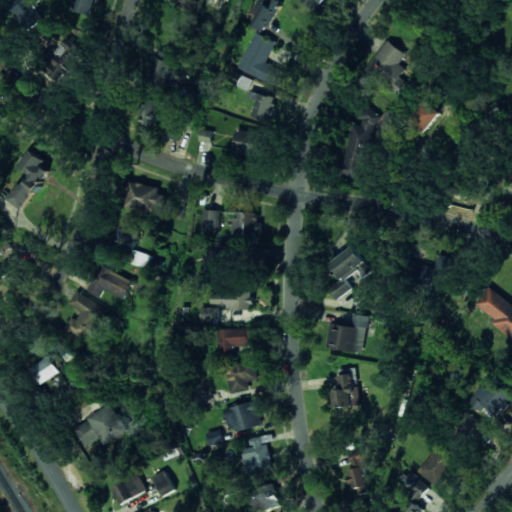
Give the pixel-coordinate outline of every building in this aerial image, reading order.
[(17,0),(9,5),(25,31),(44,19),(32,0),(17,0)] [(92,15),(95,0),(71,0),(69,9),(92,15)] [(204,0),(171,0),(171,1),(201,10),(204,0)] [(267,32),(282,1),(280,0),(258,0),(255,8),(259,11),(252,25),(267,32)] [(301,0),(316,10),(323,0),(301,0)] [(276,85),(283,70),(267,62),(277,42),(256,32),(239,68),(276,85)] [(57,54),(60,56),(45,76),(60,87),(85,50),(68,38),(57,54)] [(406,69),(399,63),(407,54),(389,40),(365,69),(397,95),(408,82),(400,76),(406,69)] [(150,75),(174,83),(178,68),(171,66),(174,55),(158,50),(150,75)] [(278,98),(252,91),(250,98),(258,100),(253,117),(271,122),(278,98)] [(166,110),(167,101),(144,100),(143,125),(158,125),(159,109),(166,110)] [(428,135),(443,111),(425,100),(410,124),(428,135)] [(381,128),(393,133),(401,114),(390,109),(381,128)] [(374,111),(364,110),(362,125),(350,124),(345,177),(368,179),(374,111)] [(167,137),(183,141),(188,124),(172,120),(167,137)] [(201,140),(212,143),(215,131),(203,129),(201,140)] [(264,154),(266,133),(237,130),(235,151),(264,154)] [(47,160),(32,150),(21,166),(30,173),(11,201),(24,209),(50,171),(43,166),(47,160)] [(164,194),(159,194),(160,185),(129,183),(128,208),(164,210),(164,194)] [(220,210),(203,209),(202,229),(219,230),(220,210)] [(234,237),(258,237),(259,212),(235,211),(234,237)] [(124,242),(127,237),(135,242),(140,233),(124,224),(116,237),(124,242)] [(223,256),(223,242),(213,242),(213,256),(223,256)] [(331,263),(342,280),(329,288),(337,300),(353,289),(347,280),(359,272),(363,279),(373,272),(355,246),(331,263)] [(148,269),(153,256),(134,249),(129,262),(148,269)] [(436,266),(415,263),(413,278),(447,283),(451,258),(438,256),(436,266)] [(126,299),(134,281),(102,265),(90,291),(102,297),(106,289),(126,299)] [(511,303),(490,286),(477,304),(496,319),(494,322),(511,336),(511,303)] [(253,309),(252,291),(212,291),(212,305),(227,305),(227,309),(253,309)] [(70,304),(82,311),(77,320),(72,317),(64,331),(85,344),(106,309),(77,292),(70,304)] [(200,321),(220,320),(219,307),(200,308),(200,321)] [(332,323),(327,347),(364,354),(370,317),(354,314),(352,327),(332,323)] [(219,329),(219,349),(251,348),(250,328),(219,329)] [(60,373),(51,356),(30,368),(40,384),(60,373)] [(249,381),(259,380),(256,361),(227,365),(231,393),(250,391),(249,381)] [(341,391),(334,391),(334,407),(359,406),(358,374),(340,375),(341,391)] [(486,407),(498,415),(511,396),(511,391),(490,375),(469,403),(482,412),(486,407)] [(264,423),(258,400),(225,409),(231,432),(264,423)] [(85,447),(103,437),(106,444),(129,431),(114,404),(74,427),(85,447)] [(207,434),(211,446),(224,442),(221,429),(207,434)] [(272,469),(269,442),(274,441),(273,435),(250,437),(251,447),(244,448),(247,472),(272,469)] [(436,486),(458,459),(440,444),(419,471),(436,486)] [(350,468),(349,492),(366,493),(367,468),(350,468)] [(155,476),(163,497),(176,491),(168,471),(155,476)] [(422,511),(424,510),(417,504),(429,489),(408,472),(399,483),(412,494),(397,511),(422,511)] [(112,487),(119,504),(148,492),(141,475),(112,487)] [(249,488),(252,511),(279,508),(277,485),(249,488)]
